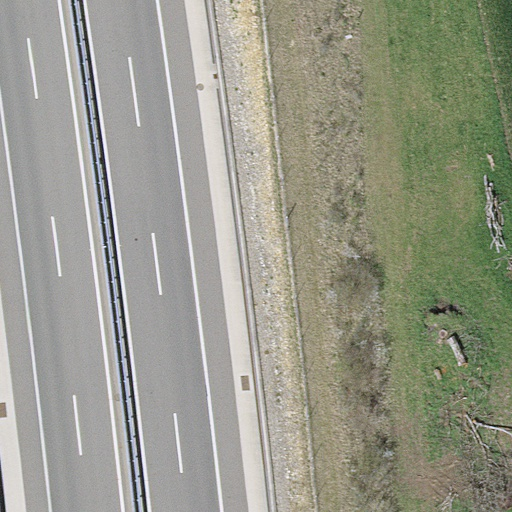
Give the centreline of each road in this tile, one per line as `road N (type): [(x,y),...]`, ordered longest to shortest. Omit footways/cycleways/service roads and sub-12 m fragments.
road 1 (motorway): [(183,511),(120,0)]
road 2 (motorway): [(22,0),(84,511)]
